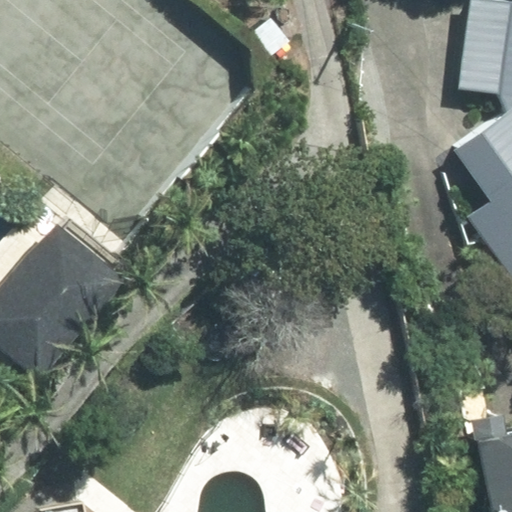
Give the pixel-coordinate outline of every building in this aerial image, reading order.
[(261,0),(233,0),(225,7),(261,51),(286,31),(261,0)] [(511,0),(460,0),(454,89),(492,92),(498,110),(448,149),(480,199),(462,212),(511,283),(511,0)] [(120,272),(41,216),(0,273),(0,341),(46,375),(120,272)] [(490,407),(460,415),(480,511),(511,511),(511,420),(496,424),(490,407)] [(43,511),(24,496),(10,511),(43,511)]
